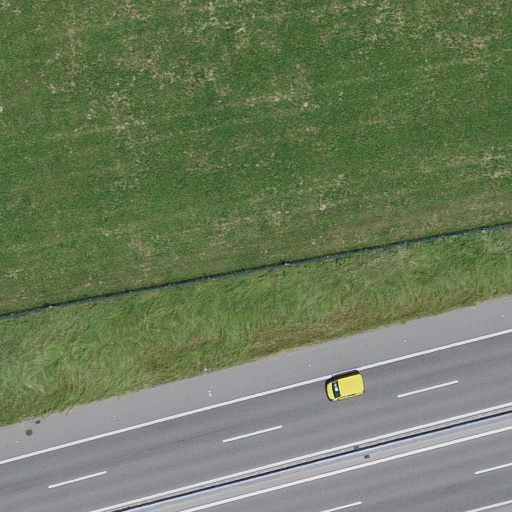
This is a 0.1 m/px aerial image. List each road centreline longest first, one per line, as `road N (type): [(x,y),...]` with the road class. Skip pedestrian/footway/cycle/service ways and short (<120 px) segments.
road 1 (motorway): [(511,363),(0,496)]
road 2 (motorway): [(319,511),(511,462)]
